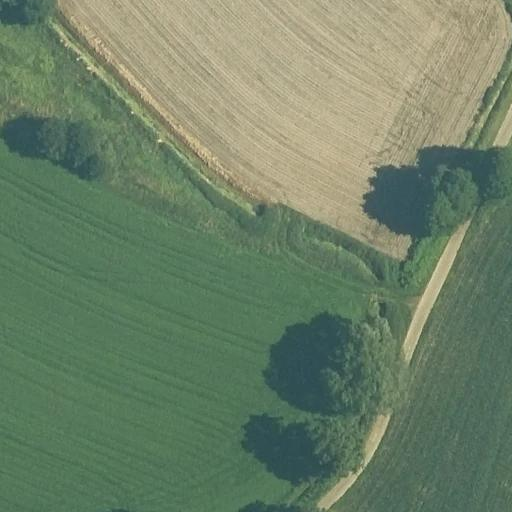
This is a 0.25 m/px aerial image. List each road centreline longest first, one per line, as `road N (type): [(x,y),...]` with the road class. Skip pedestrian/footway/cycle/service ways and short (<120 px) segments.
road 1 (unknown): [(0,115),(423,311)]
road 2 (residential): [(511,124),(374,414),(315,511)]
